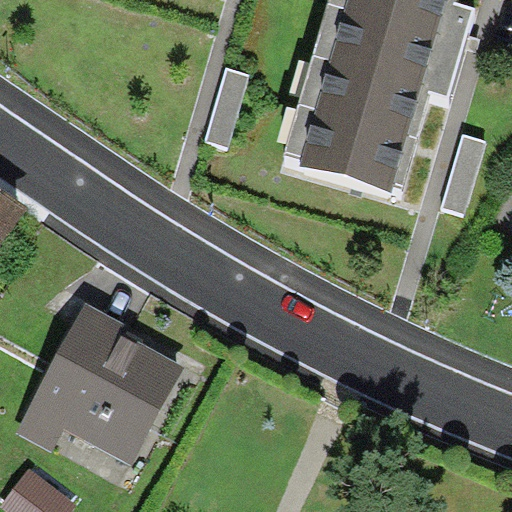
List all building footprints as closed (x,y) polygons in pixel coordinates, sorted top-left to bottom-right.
[(451,0),(326,0),(278,177),(396,208),(426,98),(450,104),(462,61),(474,18),(449,11),(451,0)] [(228,71),(207,142),(228,149),(249,77),(228,71)] [(487,145),(463,138),(442,210),(466,217),(487,145)] [(0,252),(29,213),(0,192),(0,252)] [(147,340),(90,308),(34,406),(127,460),(179,370),(142,349),(147,340)] [(31,473),(5,509),(8,511),(62,511),(71,501),(31,473)]
